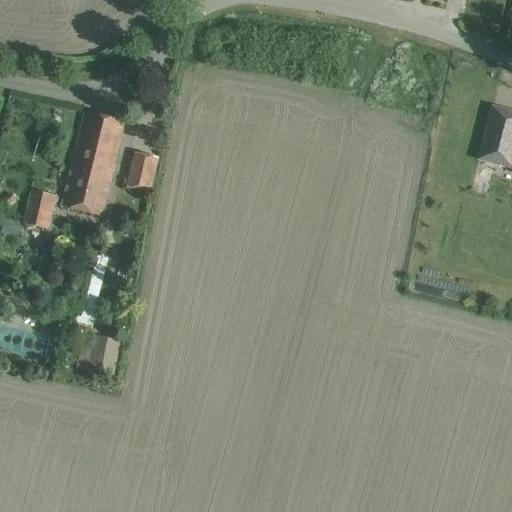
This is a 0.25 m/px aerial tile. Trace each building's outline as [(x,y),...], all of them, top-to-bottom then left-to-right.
[(493,108),(492,108),(478,161),(494,164),(497,151),(511,154),(511,131),(489,126),(493,108)] [(85,112),(80,131),(61,207),(102,217),(124,122),(85,112)] [(135,153),(127,188),(151,193),(159,158),(135,153)] [(48,230),(56,196),(32,191),(24,224),(48,230)] [(76,316),(73,324),(92,329),(95,327),(96,322),(90,320),(107,255),(103,254),(102,258),(98,257),(82,318),(76,316)] [(92,334),(83,365),(112,373),(121,343),(92,334)]
